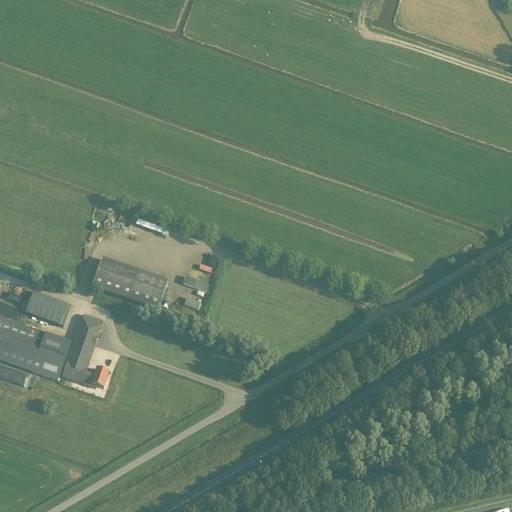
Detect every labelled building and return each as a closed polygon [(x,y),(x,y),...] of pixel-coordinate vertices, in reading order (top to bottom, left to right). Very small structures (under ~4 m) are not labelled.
[(158,312),(167,284),(101,261),(91,290),(158,312)] [(62,329),(70,309),(33,294),(30,300),(26,311),(25,314),(62,329)] [(26,299),(22,309),(26,311),(30,300),(26,299)] [(85,376),(103,324),(83,317),(61,379),(95,391),(96,388),(103,391),(108,376),(96,371),(93,378),(85,376)] [(0,361),(58,382),(71,343),(0,318),(0,361)]
